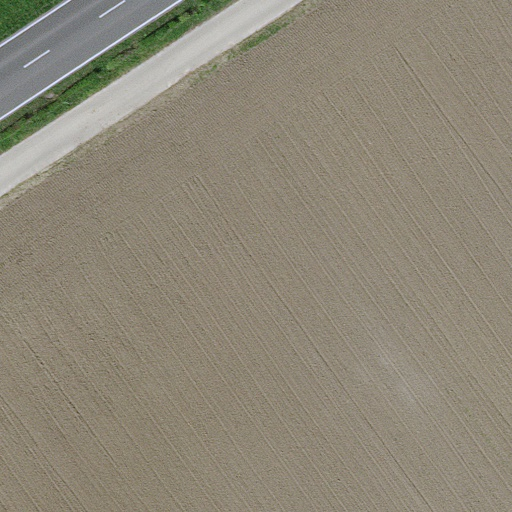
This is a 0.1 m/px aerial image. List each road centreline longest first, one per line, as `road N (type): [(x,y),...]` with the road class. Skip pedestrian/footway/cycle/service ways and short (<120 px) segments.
road 1 (track): [(0,173),(268,0)]
road 2 (primary): [(0,80),(123,0)]
